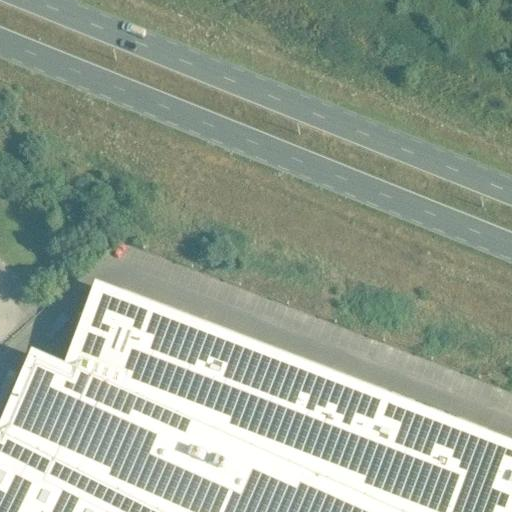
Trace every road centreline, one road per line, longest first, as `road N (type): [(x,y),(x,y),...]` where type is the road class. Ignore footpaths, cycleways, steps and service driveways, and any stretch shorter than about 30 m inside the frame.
road 1 (primary): [(0,37),(511,244)]
road 2 (primary): [(511,188),(41,0)]
